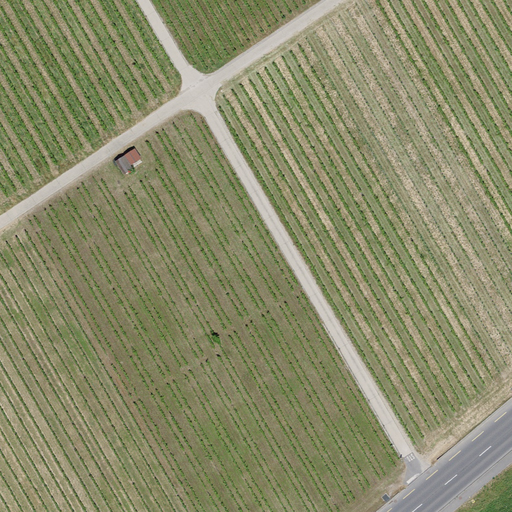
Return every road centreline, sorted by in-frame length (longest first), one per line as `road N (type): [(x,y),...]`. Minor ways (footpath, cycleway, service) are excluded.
road 1 (track): [(145,0),(434,495)]
road 2 (track): [(338,0),(0,223)]
road 3 (secondary): [(414,511),(511,431)]
